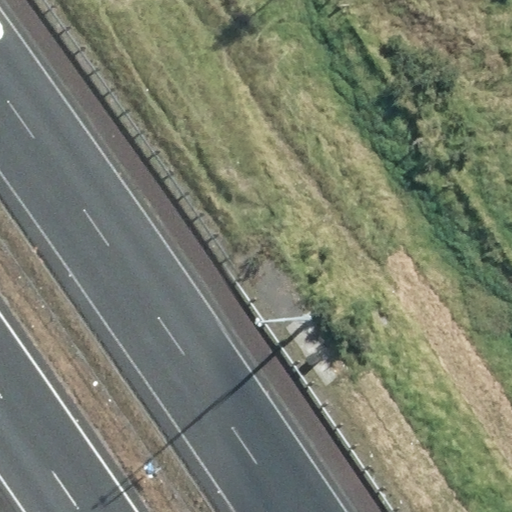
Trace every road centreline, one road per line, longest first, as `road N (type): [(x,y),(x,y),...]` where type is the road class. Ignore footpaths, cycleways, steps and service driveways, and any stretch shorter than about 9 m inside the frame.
road 1 (motorway): [(76,0),(366,511)]
road 2 (motorway): [(0,99),(293,511)]
road 3 (motorway): [(87,511),(0,384)]
